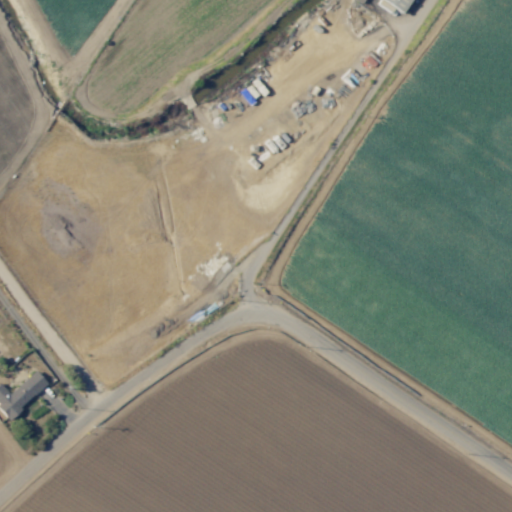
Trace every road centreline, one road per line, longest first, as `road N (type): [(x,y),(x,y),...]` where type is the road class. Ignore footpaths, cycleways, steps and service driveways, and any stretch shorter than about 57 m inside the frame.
road 1 (residential): [(0,496),(135,379),(248,312),(277,315),(511,472)]
road 2 (residential): [(432,0),(255,261),(248,312)]
road 3 (track): [(450,0),(277,266),(279,289)]
road 4 (track): [(279,289),(511,448)]
road 5 (track): [(511,266),(347,156)]
